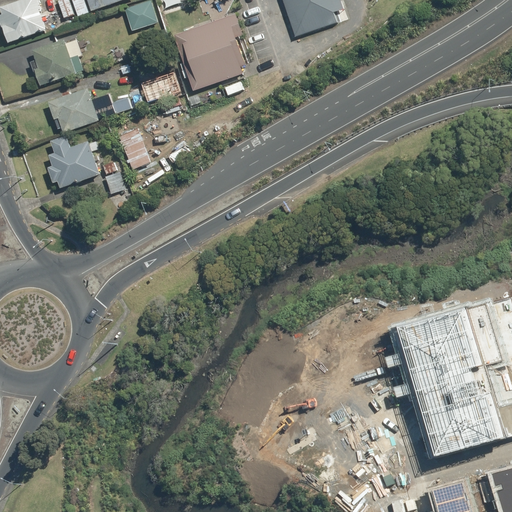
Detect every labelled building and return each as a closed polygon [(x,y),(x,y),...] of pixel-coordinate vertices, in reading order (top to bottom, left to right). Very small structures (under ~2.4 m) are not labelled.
[(41,13),(37,0),(30,0),(0,9),(0,11),(2,17),(0,17),(0,22),(8,45),(47,33),(40,14),(41,13)] [(68,0),(66,0),(58,3),(66,28),(77,24),(68,0)] [(83,0),(71,0),(79,17),(89,13),(83,0)] [(87,0),(92,13),(128,0),(87,0)] [(348,19),(341,0),(282,0),(295,37),(348,19)] [(153,2),(125,10),(132,32),(159,23),(153,2)] [(174,38),(193,93),(221,83),(226,98),(248,91),(240,69),(246,67),(236,39),(245,36),(238,16),(174,38)] [(41,88),(76,77),(65,42),(34,52),(40,71),(36,72),(41,88)] [(176,73),(142,84),(148,105),(183,95),(176,73)] [(63,136),(100,124),(89,91),(49,103),(55,123),(59,122),(63,136)] [(113,104),(116,115),(133,110),(129,98),(113,104)] [(141,131),(120,138),(133,172),(153,164),(141,131)] [(61,191),(100,178),(89,144),(70,150),(67,139),(51,144),(54,155),(49,156),(53,169),(48,170),(53,185),(58,184),(61,191)] [(126,191),(121,174),(106,178),(111,195),(126,191)] [(106,204),(109,212),(134,202),(131,194),(106,204)] [(511,315),(510,309),(411,336),(442,449),(506,431),(507,433),(511,432),(511,315)] [(385,356),(372,363),(386,391),(399,385),(385,356)] [(372,363),(358,369),(373,398),(386,391),(372,363)] [(358,369),(345,376),(359,405),(373,398),(358,369)] [(345,376),(331,383),(346,411),(359,405),(345,376)] [(331,383),(318,390),(320,394),(332,418),(346,411),(331,383)] [(318,390),(304,396),(319,425),(332,418),(320,394),(318,390)] [(304,396),(291,403),(293,407),(306,432),(319,425),(304,396)] [(293,407),(280,413),(294,442),(307,435),(306,432),(293,407)] [(280,413),(266,420),(280,449),(294,442),(280,413)] [(331,440),(338,453),(352,446),(367,439),(360,425),(331,440)] [(338,453),(345,466),(373,452),(367,439),(352,446),(338,453)] [(345,466),(351,480),(380,465),(373,452),(345,466)] [(351,480),(358,493),(387,479),(380,465),(351,480)] [(511,473),(490,479),(494,493),(511,488),(511,473)] [(436,492),(440,506),(471,498),(467,483),(436,492)] [(511,488),(494,493),(498,508),(511,503),(511,488)] [(440,506),(441,511),(474,511),(471,498),(440,506)] [(511,511),(511,503),(498,508),(499,511),(511,511)]
